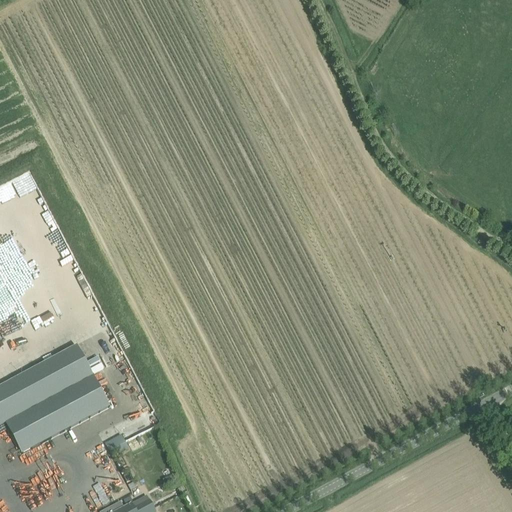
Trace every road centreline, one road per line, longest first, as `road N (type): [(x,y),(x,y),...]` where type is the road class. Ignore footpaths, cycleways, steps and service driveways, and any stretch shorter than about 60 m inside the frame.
road 1 (track): [(321,0),(394,162),(511,255)]
road 2 (tertiary): [(286,511),(480,406)]
